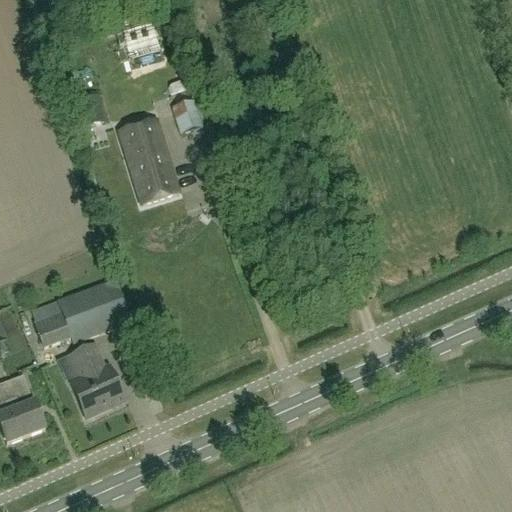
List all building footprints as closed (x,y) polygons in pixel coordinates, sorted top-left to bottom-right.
[(161,51),(153,23),(120,32),(128,60),(161,51)] [(195,106),(172,113),(180,138),(203,131),(195,106)] [(143,210),(179,198),(155,123),(119,135),(143,210)] [(39,326),(35,327),(45,352),(71,343),(73,348),(130,327),(119,296),(118,297),(114,286),(35,315),(39,326)] [(80,383),(70,387),(85,423),(124,406),(109,370),(105,372),(95,350),(70,361),(80,383)] [(23,380),(0,388),(0,431),(6,448),(45,434),(34,405),(33,406),(23,380)]
